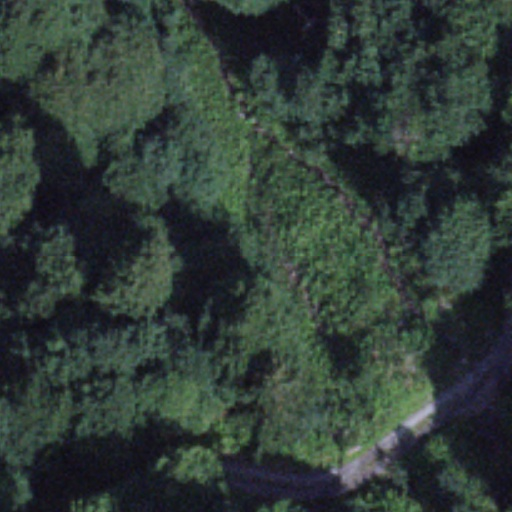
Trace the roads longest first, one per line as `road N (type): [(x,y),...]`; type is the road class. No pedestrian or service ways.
road 1 (track): [(101,511),(137,485),(184,471),(230,471),(285,488),(321,485),(366,467),(497,369),(511,346)]
road 2 (track): [(511,237),(498,154),(511,89)]
